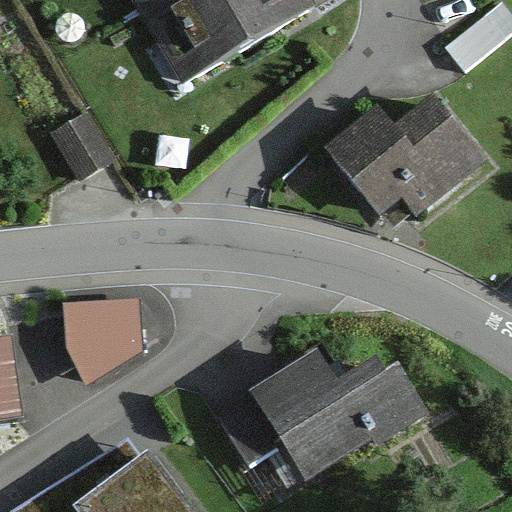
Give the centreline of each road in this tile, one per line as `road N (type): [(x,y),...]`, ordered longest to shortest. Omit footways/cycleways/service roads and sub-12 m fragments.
road 1 (residential): [(217,244),(213,313),(198,340),(0,478)]
road 2 (unclassified): [(511,343),(375,275),(217,244)]
road 3 (residential): [(217,244),(236,177),(377,49),(387,32),(387,0)]
road 4 (unclassified): [(217,244),(0,255)]
